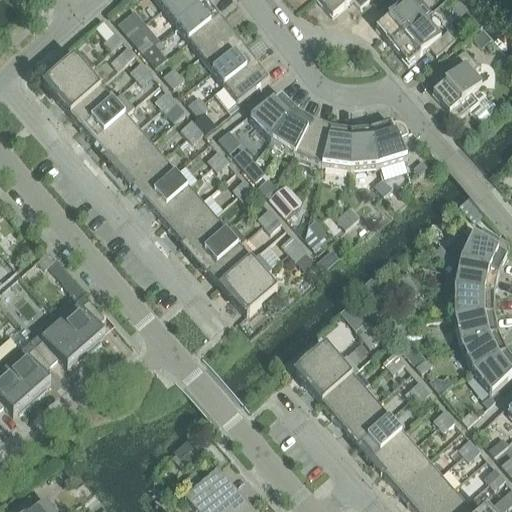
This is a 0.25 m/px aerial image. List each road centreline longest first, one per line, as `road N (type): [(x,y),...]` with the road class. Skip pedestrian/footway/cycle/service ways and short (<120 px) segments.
road 1 (residential): [(511,228),(389,92),(336,95),(309,78),(250,0)]
road 2 (residential): [(208,322),(2,84)]
road 3 (residential): [(0,157),(172,354)]
road 4 (residential): [(0,475),(121,376),(172,354)]
road 5 (residential): [(172,354),(308,511)]
